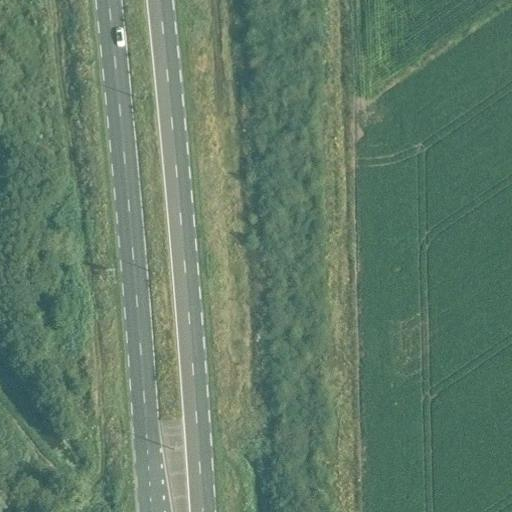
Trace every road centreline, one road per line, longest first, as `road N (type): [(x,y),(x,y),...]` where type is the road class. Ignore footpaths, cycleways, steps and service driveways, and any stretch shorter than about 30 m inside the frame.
road 1 (primary): [(106,0),(151,511)]
road 2 (primary): [(202,511),(159,0)]
